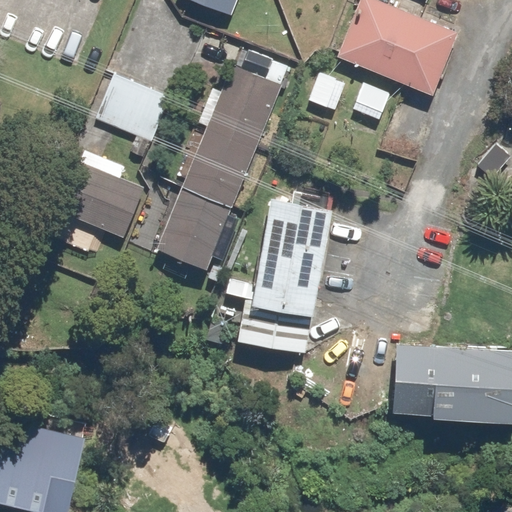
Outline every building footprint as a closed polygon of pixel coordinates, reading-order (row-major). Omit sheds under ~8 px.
[(200,0),(234,13),(238,0),(200,0)] [(461,28),(396,0),(362,0),(341,50),(435,90),(461,28)] [(287,62),(246,46),(239,62),(235,61),(188,184),(234,201),(287,62)] [(117,70),(97,117),(155,141),(174,94),(117,70)] [(336,106),(346,81),(322,71),(311,96),(336,106)] [(380,115),(391,91),(365,79),(354,103),(380,115)] [(146,184),(86,160),(65,211),(125,235),(146,184)] [(215,253),(222,256),(235,220),(228,218),(232,208),(183,189),(161,249),(210,267),(215,253)] [(226,291),(247,295),(240,336),(309,347),(334,200),(301,195),(300,199),(272,194),(258,280),(228,275),(226,291)] [(231,314),(211,311),(207,337),(227,341),(231,314)] [(511,344),(399,340),(396,405),(511,410),(511,344)] [(0,498),(60,511),(69,511),(86,440),(0,420),(0,498)]
